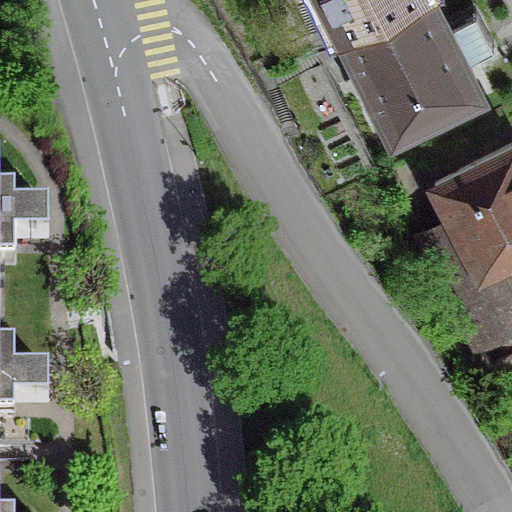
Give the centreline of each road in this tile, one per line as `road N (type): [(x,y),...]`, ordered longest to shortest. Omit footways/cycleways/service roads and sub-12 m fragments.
road 1 (residential): [(495,511),(457,442),(353,302),(209,71),(186,40),(135,0)]
road 2 (residential): [(189,511),(178,372),(91,0)]
